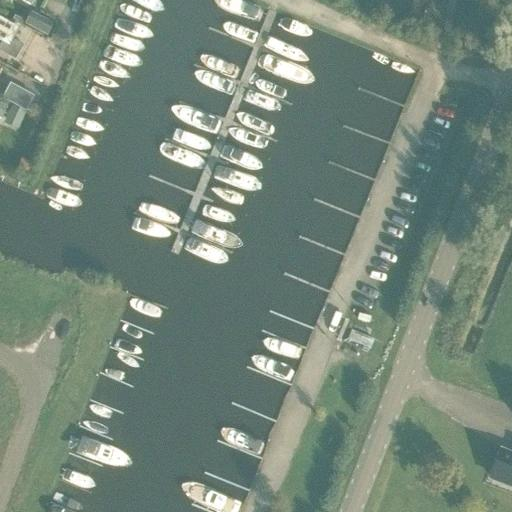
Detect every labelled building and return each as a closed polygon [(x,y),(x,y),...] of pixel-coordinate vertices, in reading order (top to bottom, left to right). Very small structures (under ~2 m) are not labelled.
[(30,14),(24,26),(46,37),(52,26),(30,14)] [(18,33),(0,23),(0,56),(13,64),(21,50),(12,44),(18,33)] [(0,96),(20,104),(27,87),(8,79),(0,96)] [(0,298),(0,299),(14,261),(0,255),(0,298)] [(19,298),(25,286),(12,280),(6,292),(19,298)] [(39,281),(23,315),(37,322),(53,287),(39,281)] [(337,337),(363,345),(366,331),(341,324),(337,337)] [(0,427),(0,466),(4,468),(18,434),(0,427)] [(511,456),(500,452),(490,479),(511,486),(511,456)]
